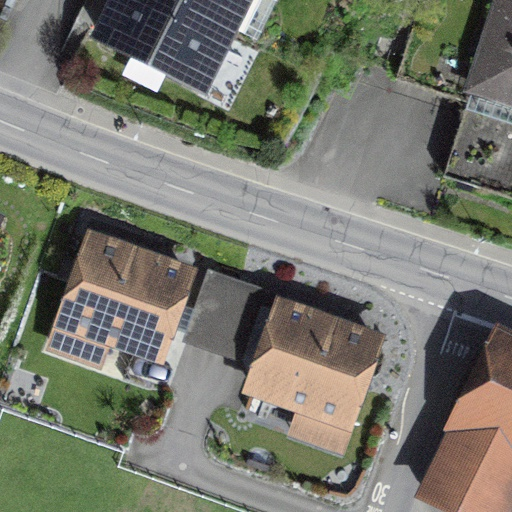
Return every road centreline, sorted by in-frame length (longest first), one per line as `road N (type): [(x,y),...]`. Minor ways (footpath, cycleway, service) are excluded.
road 1 (residential): [(471,290),(0,125)]
road 2 (residential): [(471,290),(387,511)]
road 3 (unknown): [(206,380),(192,466),(284,511)]
